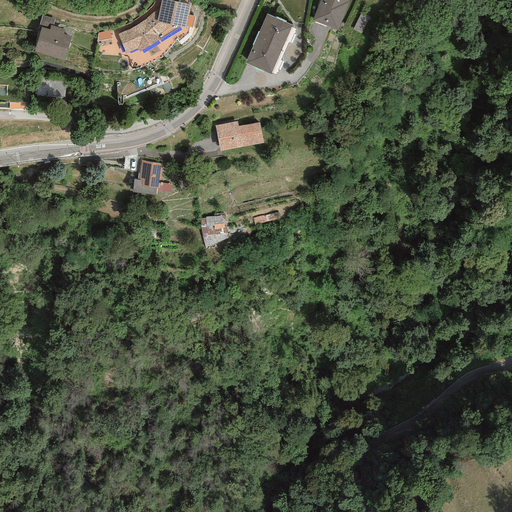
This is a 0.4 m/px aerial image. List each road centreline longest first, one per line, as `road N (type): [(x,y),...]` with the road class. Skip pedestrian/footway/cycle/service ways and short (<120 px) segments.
road 1 (tertiary): [(0,157),(115,145),(178,124),(211,89),(252,0)]
road 2 (residential): [(367,511),(363,463),(371,444),(465,378),(511,362)]
